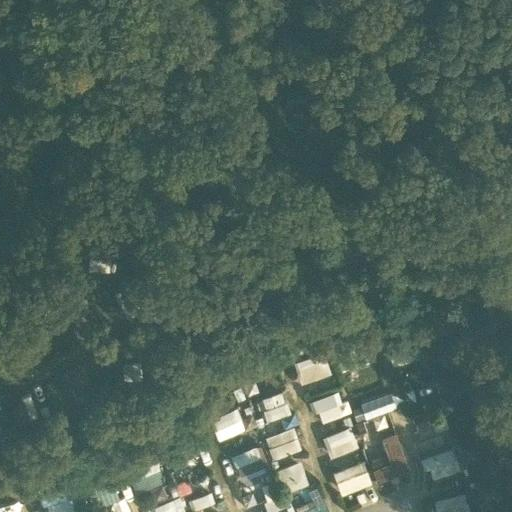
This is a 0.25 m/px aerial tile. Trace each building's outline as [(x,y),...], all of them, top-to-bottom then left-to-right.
[(0,202),(0,204),(5,219),(25,212),(39,206),(37,200),(45,198),(39,183),(32,185),(0,96),(0,186),(5,201),(0,202)] [(119,285),(131,311),(149,303),(138,277),(119,285)] [(387,353),(393,373),(414,367),(407,347),(387,353)] [(343,387),(357,386),(356,372),(372,371),(372,359),(342,361),(343,387)] [(324,360),(296,368),(302,390),(331,382),(324,360)] [(268,427),(290,421),(285,399),(262,404),(268,427)] [(314,405),(319,427),(347,422),(343,399),(314,405)] [(222,447),(246,436),(236,414),(212,425),(222,447)] [(268,429),(271,440),(288,435),(284,424),(268,429)] [(358,432),(367,453),(378,448),(369,427),(358,432)] [(351,433),(324,444),(332,464),(359,453),(351,433)] [(268,440),(271,462),(300,458),(297,436),(268,440)] [(379,487),(411,477),(399,438),(383,443),(389,462),(372,467),(379,487)] [(261,450),(234,459),(241,480),(269,470),(261,450)] [(452,455),(424,464),(431,486),(459,477),(452,455)] [(132,471),(140,493),(163,484),(155,463),(132,471)] [(292,495),(310,486),(300,466),(282,475),(292,495)] [(367,467),(335,475),(342,499),(373,490),(367,467)] [(96,505),(115,498),(108,480),(89,488),(96,505)] [(42,511),(67,511),(74,510),(67,487),(38,495),(42,511)] [(305,511),(327,511),(315,491),(300,500),(307,511),(305,511)] [(188,502),(190,511),(191,511),(215,506),(212,496),(188,502)] [(0,511),(18,511),(15,499),(0,503),(0,511)] [(184,511),(181,500),(151,509),(152,511),(184,511)] [(468,511),(467,501),(435,505),(435,511),(468,511)]
